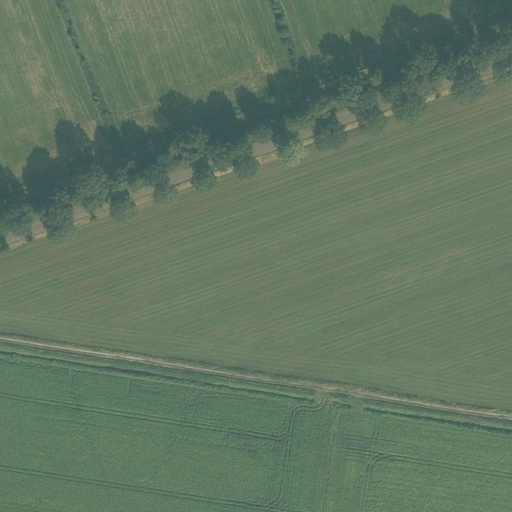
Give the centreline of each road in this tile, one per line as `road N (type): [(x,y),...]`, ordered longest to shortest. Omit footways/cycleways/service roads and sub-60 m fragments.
road 1 (tertiary): [(0,242),(511,60)]
road 2 (track): [(0,340),(511,418)]
